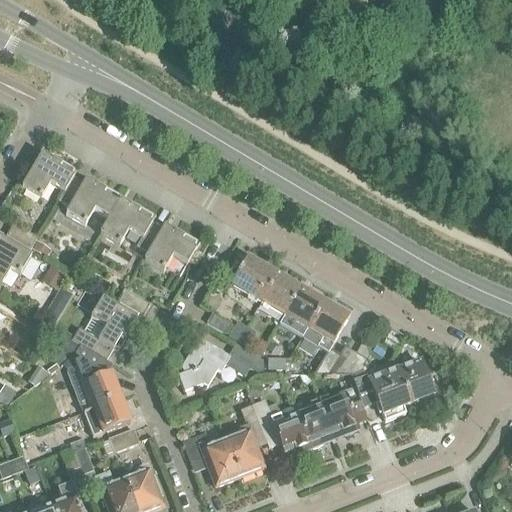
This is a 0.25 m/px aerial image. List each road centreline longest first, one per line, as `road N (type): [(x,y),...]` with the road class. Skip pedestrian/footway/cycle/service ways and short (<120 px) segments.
road 1 (tertiary): [(79,62),(426,267),(511,305)]
road 2 (residential): [(193,511),(142,377),(232,220)]
road 3 (residential): [(504,383),(232,220)]
road 4 (residential): [(311,511),(462,449),(504,383)]
road 5 (residential): [(232,220),(46,111)]
